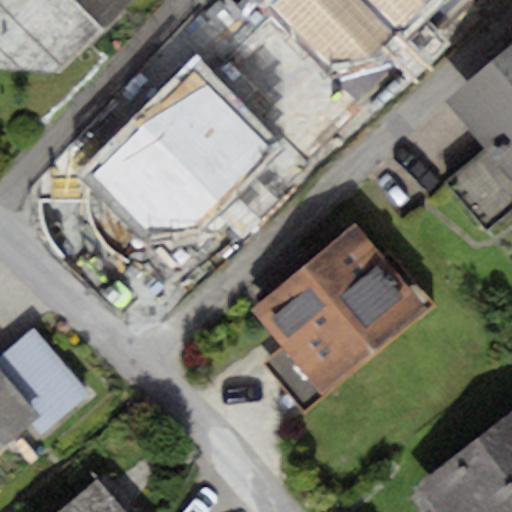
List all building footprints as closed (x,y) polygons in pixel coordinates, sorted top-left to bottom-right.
[(0,0),(0,61),(11,74),(66,80),(140,0),(0,0)] [(511,65),(456,111),(511,179),(511,65)] [(362,233),(259,317),(327,400),(430,316),(362,233)] [(0,457),(38,425),(50,439),(92,403),(38,340),(0,371),(0,457)] [(511,511),(511,425),(420,494),(434,511),(511,511)] [(123,511),(100,486),(69,511),(123,511)]
